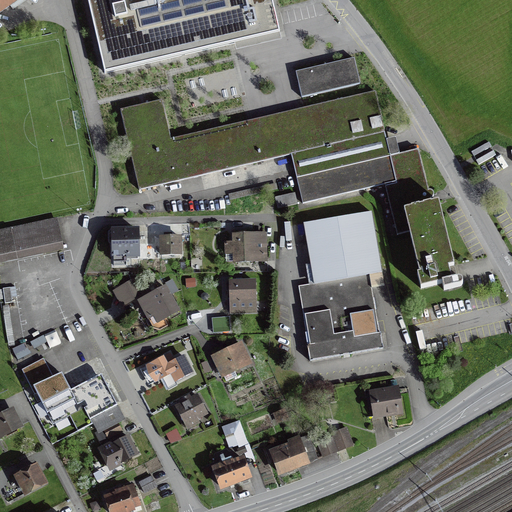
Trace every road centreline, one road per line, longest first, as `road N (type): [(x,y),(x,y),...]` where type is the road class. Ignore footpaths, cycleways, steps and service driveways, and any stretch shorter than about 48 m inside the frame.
road 1 (residential): [(192,511),(76,284),(105,172),(66,0)]
road 2 (unclassified): [(338,0),(406,91),(511,279)]
road 3 (secondary): [(248,511),(373,467),(511,389)]
road 4 (residential): [(81,511),(21,396)]
